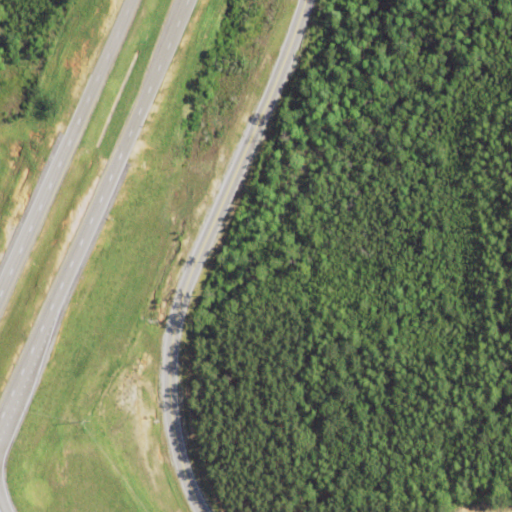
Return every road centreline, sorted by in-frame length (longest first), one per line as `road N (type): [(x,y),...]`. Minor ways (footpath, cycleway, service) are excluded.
road 1 (residential): [(301,0),(177,307),(168,398),(181,469),(199,511)]
road 2 (secondary): [(0,416),(184,0)]
road 3 (secondary): [(126,0),(0,287)]
road 4 (trunk): [(7,511),(1,443),(29,385),(38,331)]
